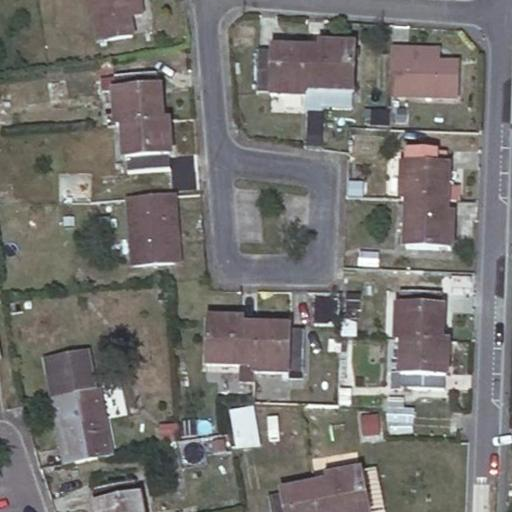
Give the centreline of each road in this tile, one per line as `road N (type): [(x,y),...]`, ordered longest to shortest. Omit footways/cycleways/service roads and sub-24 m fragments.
road 1 (residential): [(507,13),(487,511)]
road 2 (residential): [(210,151),(220,271),(312,269),(311,172)]
road 3 (residential): [(507,13),(271,0)]
road 4 (residential): [(196,0),(210,151)]
